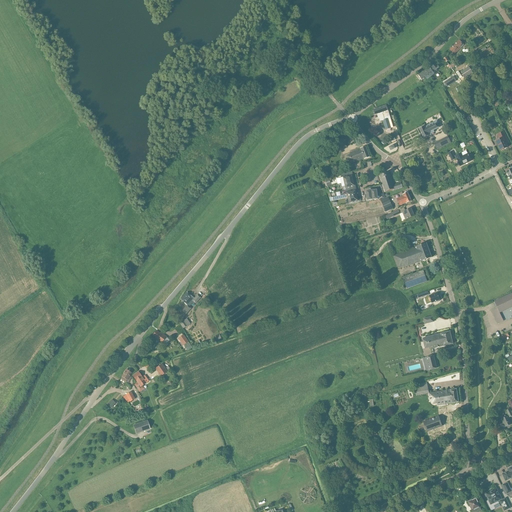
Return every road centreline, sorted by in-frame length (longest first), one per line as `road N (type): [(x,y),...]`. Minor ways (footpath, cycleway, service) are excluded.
road 1 (tertiary): [(12,511),(224,232)]
road 2 (unclassified): [(470,454),(460,330),(421,203)]
road 3 (unclassified): [(352,118),(432,54),(458,22),(496,0)]
road 4 (tertiary): [(224,232),(298,143),(352,118)]
road 5 (track): [(98,393),(0,479)]
